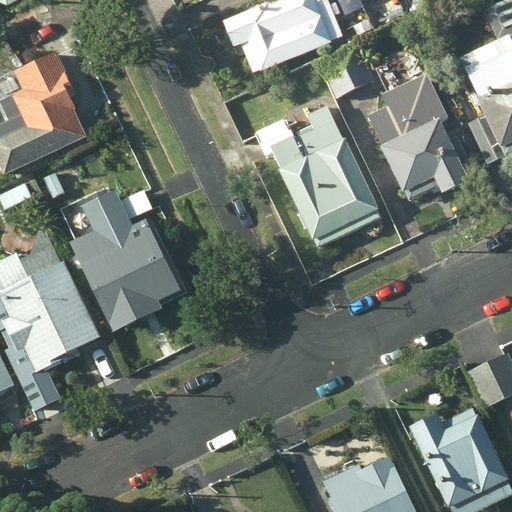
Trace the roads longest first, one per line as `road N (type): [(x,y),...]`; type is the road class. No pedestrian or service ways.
road 1 (residential): [(301,374),(127,0)]
road 2 (residential): [(301,374),(511,270)]
road 3 (residential): [(90,474),(301,374)]
